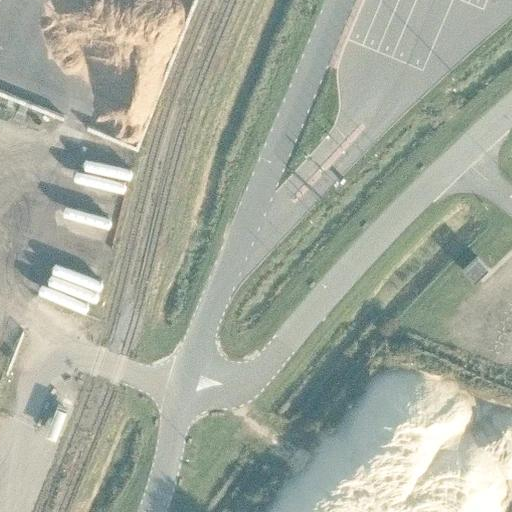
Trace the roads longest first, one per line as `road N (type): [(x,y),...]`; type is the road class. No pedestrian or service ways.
road 1 (unclassified): [(183,390),(251,380),(511,104)]
road 2 (unclassified): [(337,0),(198,334),(183,390)]
road 3 (unclassified): [(151,511),(183,390)]
